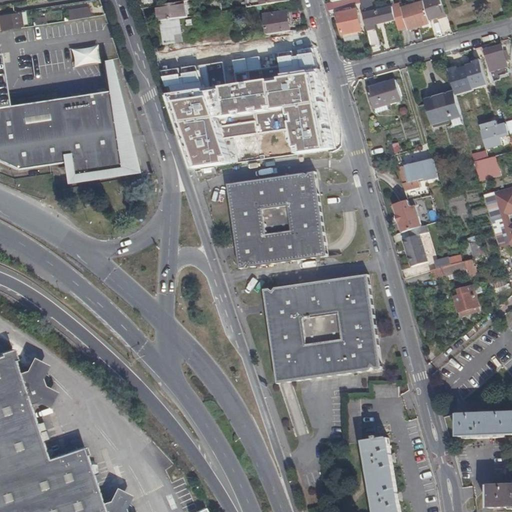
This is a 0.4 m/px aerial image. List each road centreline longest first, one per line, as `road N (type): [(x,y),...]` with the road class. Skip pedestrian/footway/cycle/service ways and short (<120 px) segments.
road 1 (motorway): [(0,277),(63,318),(151,401),(231,511)]
road 2 (residential): [(336,77),(420,382)]
road 3 (motorway): [(0,231),(78,282),(175,382)]
road 4 (primary): [(236,338),(162,123)]
road 5 (primary): [(284,511),(244,420),(163,323)]
road 6 (residential): [(511,28),(336,77)]
road 7 (primary): [(286,511),(284,475),(236,338)]
road 8 (primary): [(175,382),(252,511)]
road 9 (residential): [(453,511),(420,382)]
road 10 (primary): [(162,123),(118,0)]
road 11 (primary): [(236,338),(200,259),(180,256),(166,271)]
